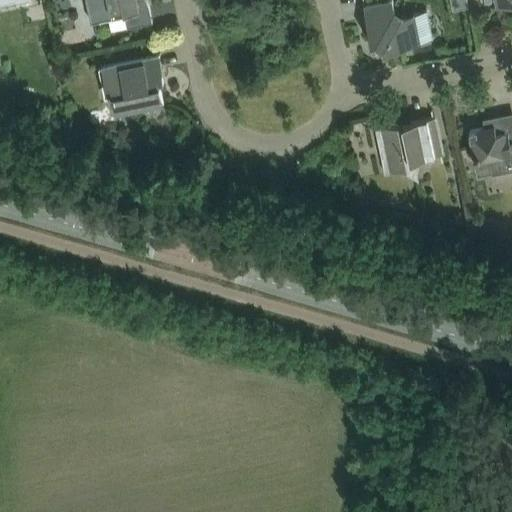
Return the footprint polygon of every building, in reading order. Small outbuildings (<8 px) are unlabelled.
[(86,0),(91,21),(125,14),(127,26),(152,21),(149,8),(149,5),(148,2),(146,0),(86,0)] [(426,10),(415,12),(414,12),(396,16),(392,0),(380,0),(363,3),(371,41),(373,49),(375,50),(434,38),(434,36),(432,37),(426,10)] [(468,6),(466,0),(450,0),(452,9),(468,6)] [(511,0),(495,0),(497,6),(484,9),(484,10),(511,3),(511,0)] [(154,68),(151,55),(100,67),(105,85),(111,84),(116,110),(131,106),(131,104),(162,97),(160,87),(166,86),(162,70),(159,67),(154,68)] [(375,129),(384,173),(407,168),(414,181),(411,164),(440,158),(442,167),(443,167),(432,109),(430,109),(432,117),(411,121),(411,124),(400,126),(399,123),(380,127),(380,128),(375,129)] [(511,174),(511,125),(503,127),(501,118),(487,121),(488,125),(469,129),(475,156),(479,156),(481,167),(491,165),(494,178),(511,174)]
